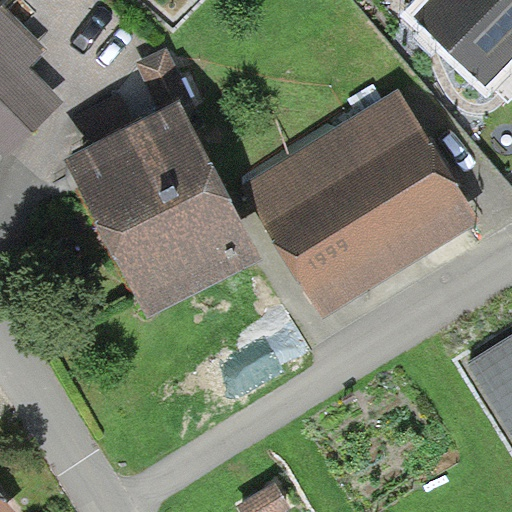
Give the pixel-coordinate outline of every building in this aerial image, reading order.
[(511,0),(431,0),(427,5),(412,20),(487,95),(511,70),(511,0)] [(2,9),(0,11),(0,156),(4,160),(62,105),(27,69),(44,53),(2,9)] [(245,185),(325,319),(478,228),(398,94),(245,185)] [(67,162),(146,324),(261,268),(182,106),(67,162)] [(511,341),(470,368),(511,434),(511,341)] [(267,485),(235,506),(239,511),(272,511),(281,506),(267,485)] [(15,511),(0,494),(0,511),(15,511)]
